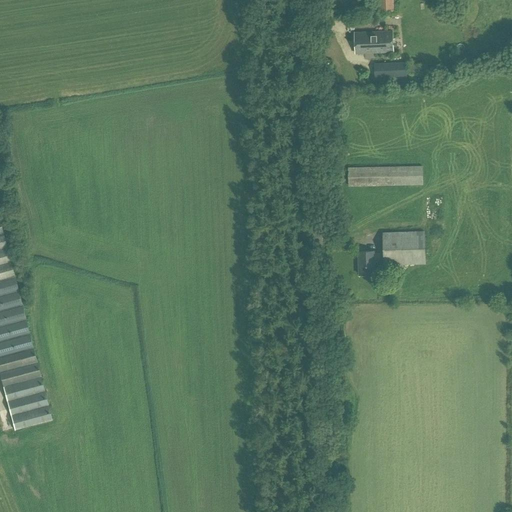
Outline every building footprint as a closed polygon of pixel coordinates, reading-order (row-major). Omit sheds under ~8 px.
[(378,0),(379,14),(395,13),(393,0),(378,0)] [(355,53),(393,52),(392,32),(354,33),(355,53)] [(374,78),(407,76),(406,62),(375,64),(374,78)] [(428,62),(409,63),(410,74),(428,73),(428,62)] [(348,186),(423,185),(423,166),(348,168),(348,186)] [(0,374),(3,386),(15,430),(51,420),(0,219),(0,374)] [(384,266),(426,264),(425,231),(383,232),(383,253),(374,253),(374,251),(358,252),(359,275),(375,274),(374,262),(384,261),(384,266)]
